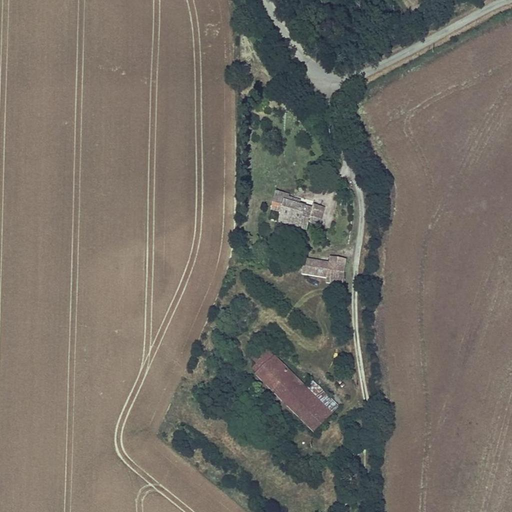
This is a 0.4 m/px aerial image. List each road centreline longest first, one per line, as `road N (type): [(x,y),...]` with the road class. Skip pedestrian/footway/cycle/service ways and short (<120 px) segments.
road 1 (track): [(333,77),(334,112),(362,200),(354,309),(367,413),(361,447),(336,446)]
road 2 (unclassified): [(506,0),(364,73),(333,77),(304,65)]
